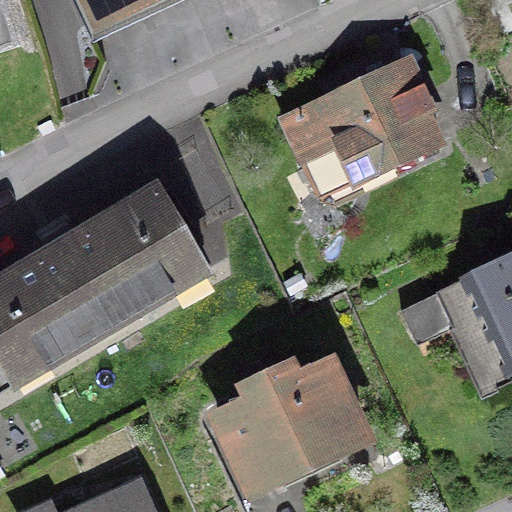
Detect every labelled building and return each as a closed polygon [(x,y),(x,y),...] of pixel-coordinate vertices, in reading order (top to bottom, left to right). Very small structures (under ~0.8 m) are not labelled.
[(74,0),(89,33),(161,0),(74,0)] [(407,62),(284,119),(303,161),(338,145),(357,185),(439,147),(423,114),(430,111),(407,62)] [(0,285),(0,364),(12,384),(205,271),(159,192),(74,242),(69,233),(44,247),(50,256),(0,285)] [(511,259),(435,294),(482,395),(511,381),(511,259)] [(362,442),(328,368),(293,384),(288,372),(247,391),(253,403),(219,419),(253,493),(362,442)] [(149,511),(137,485),(78,511),(51,511),(49,507),(37,511),(149,511)]
